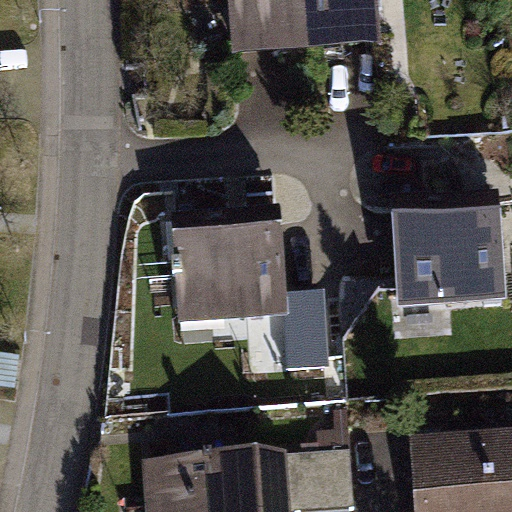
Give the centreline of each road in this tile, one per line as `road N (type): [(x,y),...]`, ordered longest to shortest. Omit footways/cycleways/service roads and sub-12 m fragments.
road 1 (residential): [(81,0),(91,162),(34,511)]
road 2 (unknown): [(91,162),(314,163),(325,184),(327,274)]
